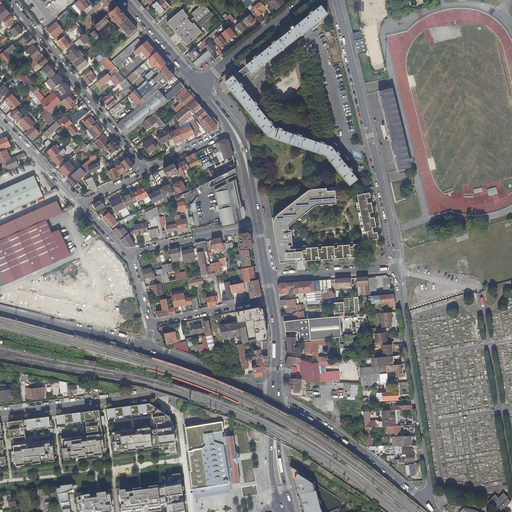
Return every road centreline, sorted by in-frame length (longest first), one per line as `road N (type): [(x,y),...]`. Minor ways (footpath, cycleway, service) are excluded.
road 1 (residential): [(396,267),(335,0)]
road 2 (residential): [(396,267),(429,503)]
road 3 (residential): [(145,170),(10,0)]
road 4 (residential): [(0,413),(192,386)]
road 5 (residential): [(429,503),(275,398)]
road 6 (residential): [(146,345),(0,313)]
road 7 (unknown): [(81,204),(70,214),(73,256),(0,289)]
road 8 (residential): [(127,253),(257,224)]
road 9 (residential): [(267,277),(396,267)]
road 10 (residential): [(271,298),(149,324)]
road 11 (tertiary): [(209,75),(303,0)]
